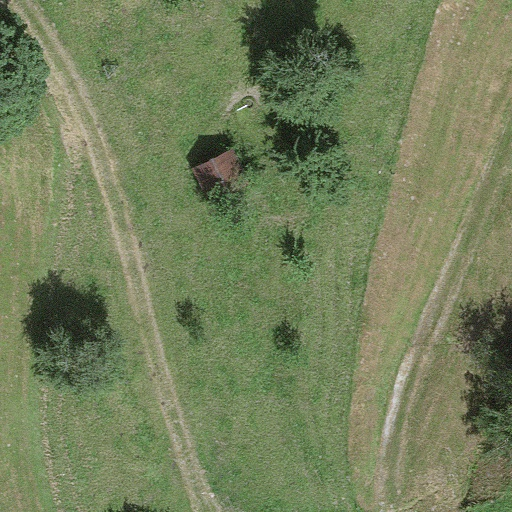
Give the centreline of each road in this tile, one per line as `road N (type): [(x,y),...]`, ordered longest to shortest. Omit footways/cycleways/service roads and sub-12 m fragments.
road 1 (track): [(20,0),(58,46),(99,156),(205,511)]
road 2 (track): [(392,511),(398,420),(418,334),(511,146)]
